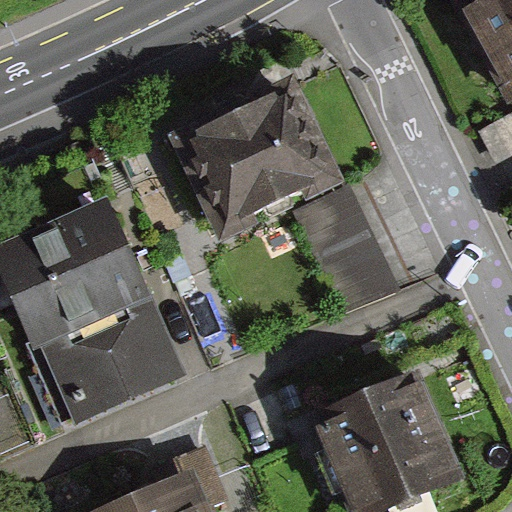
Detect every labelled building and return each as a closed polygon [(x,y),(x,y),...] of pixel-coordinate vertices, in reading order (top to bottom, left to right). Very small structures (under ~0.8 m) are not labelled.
[(511,96),(511,0),(453,0),(504,100),(511,96)] [(296,74),(172,134),(224,239),(347,179),(296,74)] [(296,212),(347,319),(406,291),(355,184),(296,212)] [(151,302),(107,206),(0,255),(0,275),(37,355),(151,302)] [(422,377),(316,420),(354,511),(381,511),(463,478),(422,377)] [(104,511),(212,511),(204,489),(226,481),(213,446),(165,465),(173,485),(104,511)]
